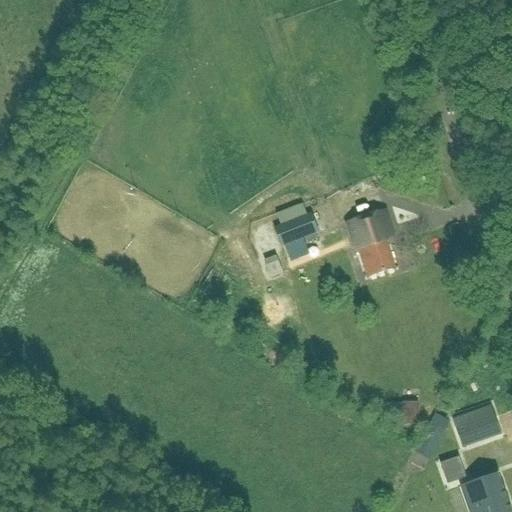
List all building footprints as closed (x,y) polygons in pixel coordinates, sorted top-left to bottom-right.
[(289,20),(310,11),(305,0),(295,0),(283,5),(289,20)] [(420,175),(426,188),(439,182),(433,169),(420,175)] [(347,224),(354,246),(357,245),(367,278),(394,269),(386,242),(394,239),(385,212),(347,224)] [(311,214),(274,228),(281,248),(282,248),(319,233),(311,214)] [(405,238),(426,232),(421,214),(401,219),(405,238)] [(269,264),(275,279),(289,274),(284,259),(269,264)] [(495,410),(456,423),(465,449),(504,435),(495,410)] [(441,463),(440,464),(441,467),(446,466),(449,475),(453,474),(455,481),(449,484),(447,480),(446,480),(447,485),(467,478),(466,477),(462,478),(456,460),(460,459),(459,457),(455,459),(456,461),(442,466),(441,463)] [(511,511),(498,473),(468,484),(477,511),(511,511)]
